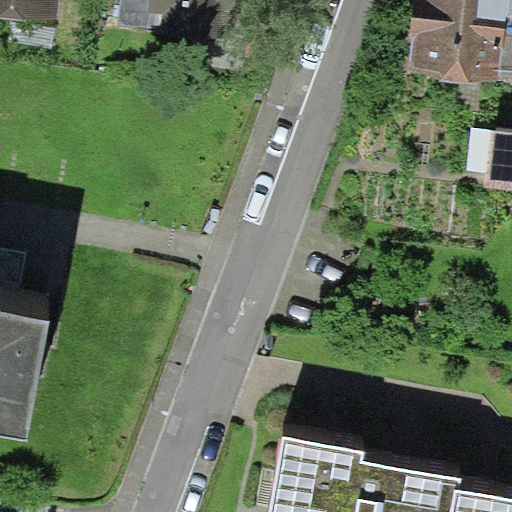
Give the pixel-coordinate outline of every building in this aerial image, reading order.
[(67,0),(0,0),(0,15),(65,22),(67,0)] [(256,0),(126,0),(124,28),(254,36),(256,0)] [(511,0),(425,0),(419,69),(511,77),(511,0)] [(511,126),(497,125),(491,186),(511,188),(511,126)] [(12,272),(0,270),(0,412),(69,422),(86,298),(10,288),(12,272)] [(382,443),(305,429),(290,511),(511,511),(511,483),(483,479),(485,469),(380,451),(382,443)]
